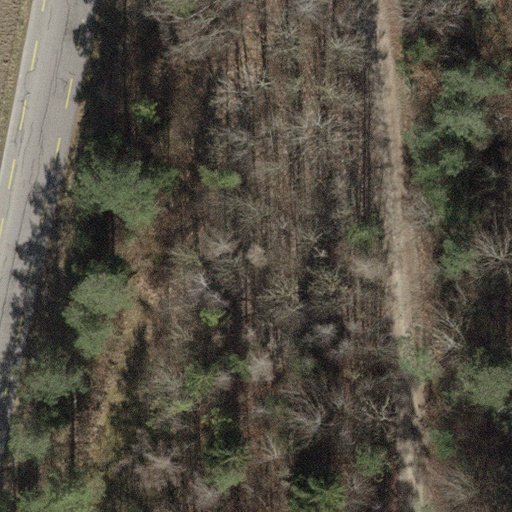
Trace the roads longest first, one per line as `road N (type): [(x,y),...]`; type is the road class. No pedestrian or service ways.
road 1 (track): [(423,511),(396,0)]
road 2 (primary): [(67,0),(0,379)]
